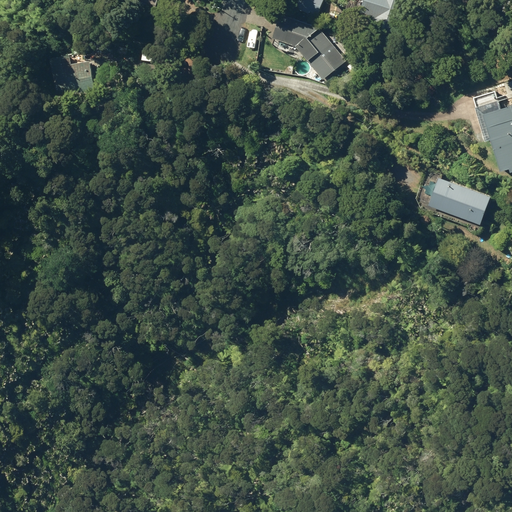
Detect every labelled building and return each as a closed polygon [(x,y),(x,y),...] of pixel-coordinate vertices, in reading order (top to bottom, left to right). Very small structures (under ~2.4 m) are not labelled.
[(300,0),(298,6),(319,15),(325,0),(300,0)] [(374,28),(403,38),(408,23),(403,21),(410,0),(380,0),(378,7),(380,8),(374,28)] [(309,60),(324,79),(349,59),(323,27),(285,12),(276,36),(299,45),(310,59),(309,60)] [(52,56),(59,97),(98,91),(93,60),(74,63),(72,53),(52,56)] [(349,64),(354,70),(361,64),(356,58),(349,64)] [(422,96),(430,103),(436,97),(428,90),(422,96)] [(511,104),(486,113),(504,171),(511,168),(511,104)] [(432,205),(484,223),(494,195),(442,177),(432,205)]
